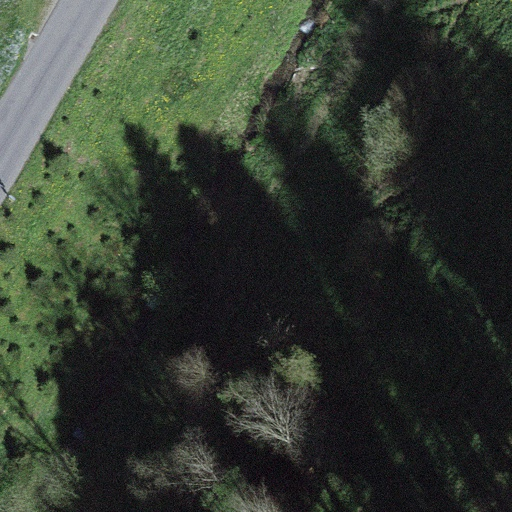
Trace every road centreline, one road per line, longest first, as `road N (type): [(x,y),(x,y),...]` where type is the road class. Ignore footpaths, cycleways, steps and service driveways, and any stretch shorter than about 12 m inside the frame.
road 1 (track): [(393,0),(291,189)]
road 2 (unclassified): [(0,157),(88,0)]
